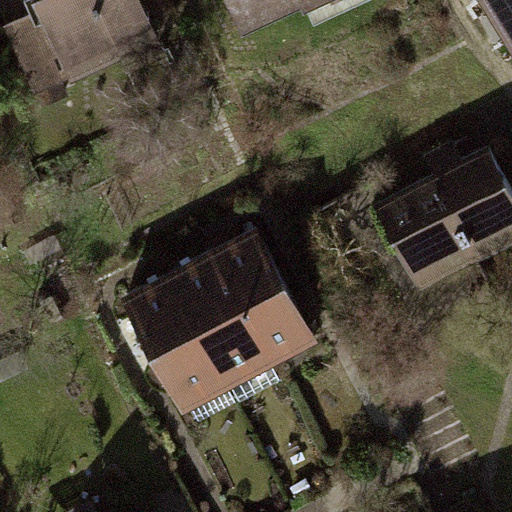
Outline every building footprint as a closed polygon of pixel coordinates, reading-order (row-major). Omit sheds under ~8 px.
[(75,73),(41,0),(26,0),(32,11),(7,22),(38,90),(75,73)] [(146,0),(41,0),(75,73),(162,33),(146,0)] [(233,0),(246,27),(306,0),(311,0),(319,18),(360,0),(233,0)] [(511,0),(479,0),(511,50),(511,0)] [(453,169),(384,204),(423,282),(511,237),(511,185),(493,149),(453,169)] [(259,222),(216,245),(278,360),(321,338),(259,222)] [(216,245),(175,267),(237,383),(278,360),(216,245)] [(175,267),(127,293),(189,409),(237,383),(175,267)] [(110,511),(100,493),(65,511),(110,511)]
